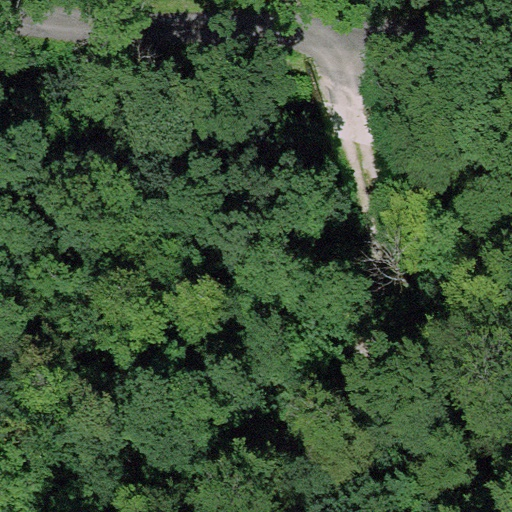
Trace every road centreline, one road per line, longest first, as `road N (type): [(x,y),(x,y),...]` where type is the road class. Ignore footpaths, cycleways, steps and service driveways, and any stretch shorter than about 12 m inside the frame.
road 1 (track): [(307,0),(328,30),(348,99),(388,306),(369,376),(334,408),(144,511)]
road 2 (track): [(511,46),(328,30),(80,26),(0,11)]
